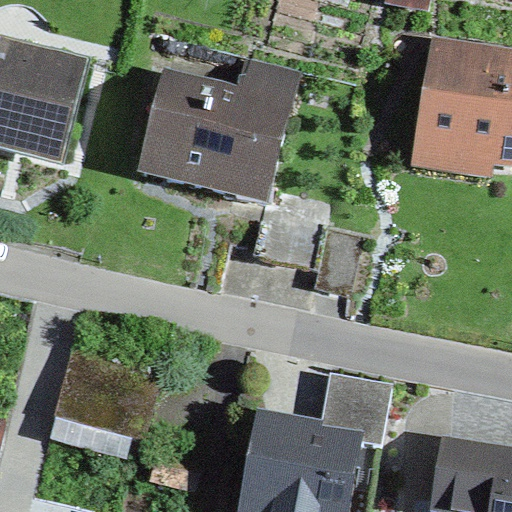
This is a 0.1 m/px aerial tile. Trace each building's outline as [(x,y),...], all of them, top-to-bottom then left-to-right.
[(0,45),(0,140),(65,157),(88,67),(0,45)] [(511,65),(440,54),(426,137),(494,149),(492,161),(511,164),(511,65)] [(166,85),(143,177),(267,207),(271,189),(290,115),(166,85)] [(489,175),(492,161),(494,149),(426,137),(422,164),(489,175)] [(334,203),(271,189),(267,207),(258,250),(321,263),(328,229),(334,203)] [(321,263),(317,284),(353,292),(364,236),(328,229),(321,263)] [(74,351),(57,415),(141,436),(158,372),(74,351)] [(332,379),(321,439),(360,446),(385,451),(396,391),(332,379)] [(265,430),(251,511),(348,511),(360,446),(321,439),(265,430)] [(511,511),(511,469),(505,468),(506,460),(447,451),(437,511),(511,511)] [(203,463),(163,452),(154,482),(195,493),(203,463)]
